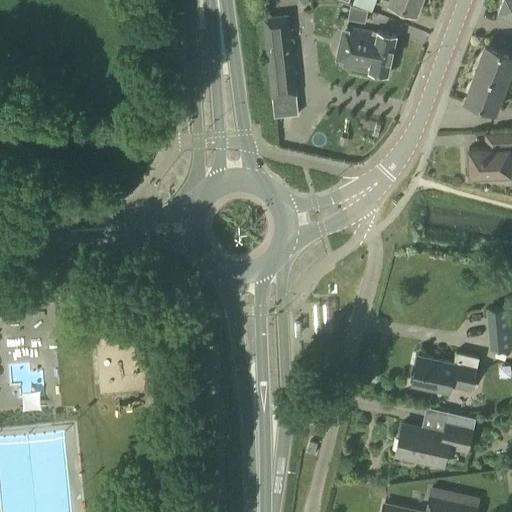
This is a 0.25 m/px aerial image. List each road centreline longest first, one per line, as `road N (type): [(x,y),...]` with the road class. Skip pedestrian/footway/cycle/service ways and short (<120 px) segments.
road 1 (residential): [(360,204),(374,261),(313,511)]
road 2 (primary): [(259,511),(246,276)]
road 3 (tertiary): [(360,204),(404,153),(464,0)]
road 4 (unclassified): [(0,238),(150,225),(195,230)]
road 5 (primary): [(235,185),(216,0)]
